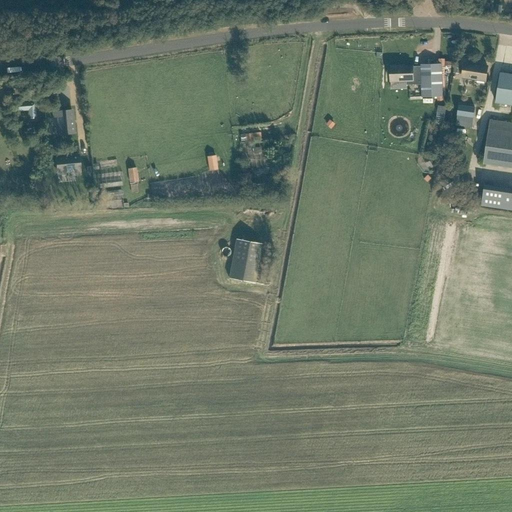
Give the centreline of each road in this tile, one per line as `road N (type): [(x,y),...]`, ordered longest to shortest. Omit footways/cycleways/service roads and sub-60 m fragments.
road 1 (track): [(319,26),(264,358),(414,359),(511,376)]
road 2 (unclassified): [(0,68),(319,26),(439,22),(511,30)]
road 3 (track): [(308,27),(293,116),(211,134)]
